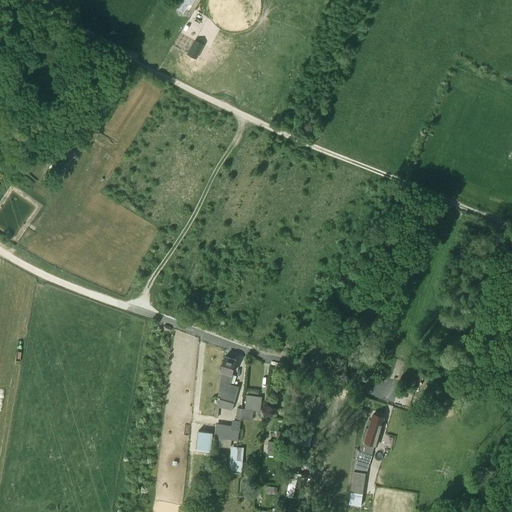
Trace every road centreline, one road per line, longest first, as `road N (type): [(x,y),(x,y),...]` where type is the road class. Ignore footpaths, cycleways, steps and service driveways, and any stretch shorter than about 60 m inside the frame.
road 1 (track): [(37,0),(171,83),(511,227)]
road 2 (track): [(0,253),(230,347),(388,394)]
